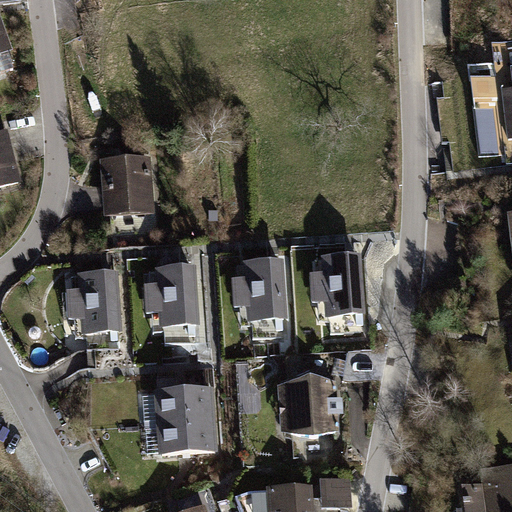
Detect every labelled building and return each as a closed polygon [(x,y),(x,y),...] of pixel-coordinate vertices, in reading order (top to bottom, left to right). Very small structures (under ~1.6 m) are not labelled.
[(464,0),(445,0),(447,38),(466,38),(464,0)] [(0,24),(0,75),(16,69),(0,24)] [(8,136),(0,138),(0,189),(20,184),(8,136)] [(148,157),(103,160),(107,217),(153,213),(148,157)] [(311,261),(314,319),(360,316),(356,258),(311,261)] [(233,265),(237,324),(282,321),(279,263),(233,265)] [(146,270),(149,329),(195,326),(191,268),(146,270)] [(67,275),(71,333),(116,331),(113,272),(67,275)] [(377,352),(345,352),(341,380),(372,379),(377,352)] [(308,375),(276,388),(278,432),(311,437),(333,432),(333,384),(308,375)] [(153,394),(154,424),(212,421),(210,391),(153,394)] [(154,424),(156,453),(213,450),(212,421),(154,424)] [(456,508),(456,511),(511,511),(511,468),(490,471),(492,485),(462,489),(464,507),(456,508)] [(247,492),(215,504),(217,511),(323,511),(323,509),(348,507),(346,480),(318,482),(319,500),(309,501),(308,488),(247,492)]
